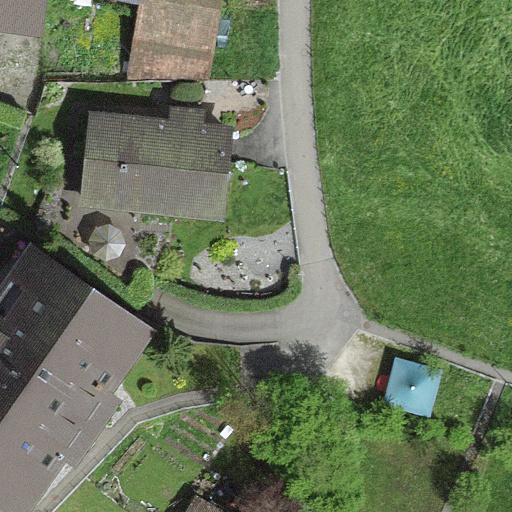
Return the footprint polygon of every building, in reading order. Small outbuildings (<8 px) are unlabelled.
[(0,0),(0,23),(37,29),(42,0),(0,0)] [(203,79),(218,0),(141,0),(125,80),(203,79)] [(216,217),(224,133),(90,120),(81,203),(216,217)] [(139,335),(29,258),(0,298),(0,500),(15,511),(55,454),(67,463),(111,400),(99,391),(139,335)] [(183,511),(213,511),(191,499),(183,511)]
